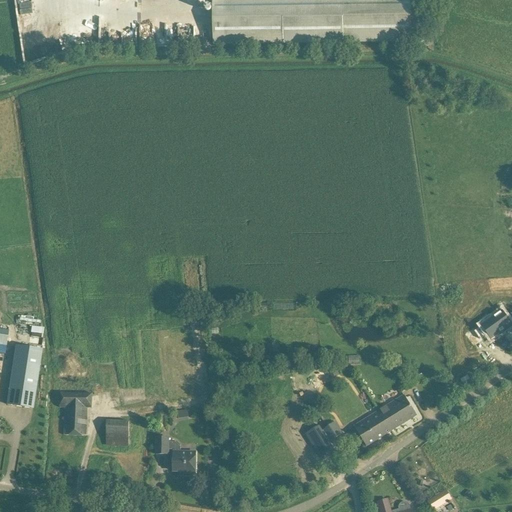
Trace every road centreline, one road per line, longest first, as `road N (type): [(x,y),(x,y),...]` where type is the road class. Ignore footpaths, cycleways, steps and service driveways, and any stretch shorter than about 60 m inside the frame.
road 1 (unclassified): [(293,511),(334,494),(511,367)]
road 2 (unclassified): [(0,486),(152,511)]
